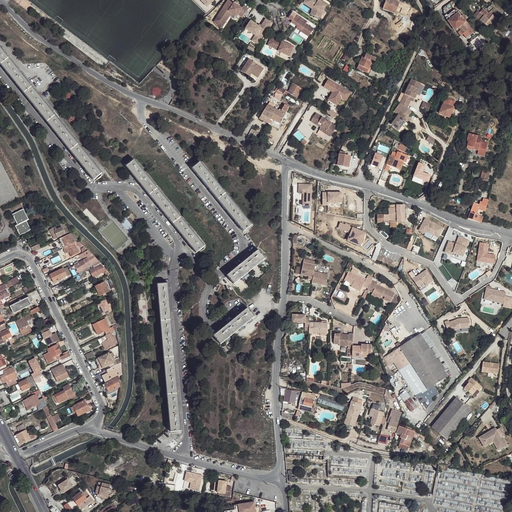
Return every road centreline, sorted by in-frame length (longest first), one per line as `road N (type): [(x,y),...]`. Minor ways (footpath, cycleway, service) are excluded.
road 1 (unclassified): [(0,1),(37,37),(105,79),(285,160)]
road 2 (unclassified): [(281,484),(275,377),(285,160)]
road 3 (unclassified): [(511,233),(285,160)]
road 4 (residential): [(0,261),(13,254),(30,259),(100,405),(98,421),(85,428)]
road 5 (unclassified): [(85,428),(281,484)]
